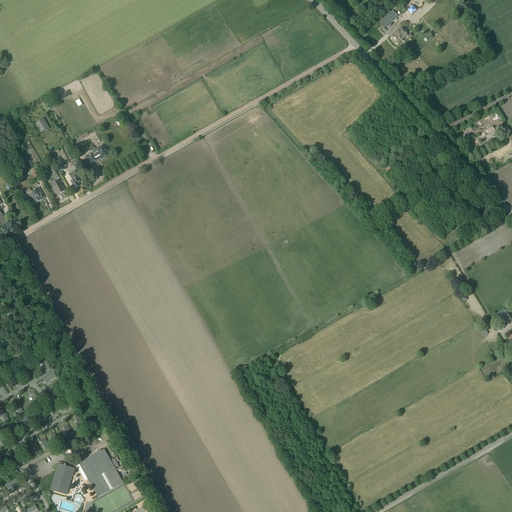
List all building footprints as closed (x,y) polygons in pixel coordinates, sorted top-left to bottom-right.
[(415,0),(409,0),(405,3),(409,9),(417,3),(415,0)] [(392,11),(382,21),(387,26),(398,17),(392,11)] [(401,29),(391,37),(397,44),(400,41),(401,42),(402,42),(402,41),(402,40),(407,36),(401,29)] [(67,92),(55,98),(58,103),(70,96),(67,92)] [(43,119),(35,124),(41,134),(49,129),(43,119)] [(492,128),(483,133),(489,144),(498,138),(492,128)] [(97,151),(86,157),(90,164),(96,161),(95,159),(97,158),(98,159),(101,158),(102,159),(108,155),(106,150),(103,145),(100,147),(100,148),(97,150),(97,151)] [(61,160),(55,164),(60,172),(66,169),(61,160)] [(74,160),(71,162),(79,176),(82,175),(74,160)] [(54,165),(50,167),(57,179),(61,177),(57,170),(56,170),(54,165)] [(75,172),(69,175),(73,181),(71,182),(74,189),(79,186),(78,184),(80,183),(77,178),(78,177),(77,176),(75,172)] [(37,173),(31,176),(35,182),(40,178),(37,173)] [(59,181),(51,185),(55,191),(54,191),(56,194),(57,194),(57,195),(65,191),(59,181)] [(36,189),(29,194),(32,201),(34,200),(35,203),(44,198),(41,192),(38,193),(36,189)] [(22,209),(15,196),(11,198),(18,211),(22,209)] [(503,309),(493,315),(500,326),(510,319),(503,309)] [(51,370),(45,359),(41,361),(47,372),(51,370)] [(36,378),(30,367),(26,369),(26,370),(32,380),(35,379),(36,378)] [(45,384),(57,378),(54,373),(43,379),(44,381),(45,384)] [(22,386),(16,375),(12,377),(18,388),(22,386)] [(51,393),(61,387),(62,387),(59,382),(48,389),(49,391),(51,393)] [(55,402),(66,396),(67,396),(64,391),(53,397),(53,398),(55,402)] [(40,404),(34,392),(30,395),(36,406),(40,404)] [(70,407),(72,406),(70,401),(58,407),(61,412),(70,407)] [(23,413),(17,402),(13,404),(19,415),(23,413)] [(40,408),(36,410),(38,412),(43,421),(46,420),(47,419),(40,408)] [(0,411),(0,415),(4,423),(5,424),(9,421),(3,410),(0,411)] [(26,416),(22,419),(23,421),(29,430),(32,428),(33,428),(26,416)] [(80,418),(75,420),(81,430),(83,429),(85,428),(80,418)] [(12,424),(8,427),(10,429),(15,438),(18,436),(19,436),(12,424)] [(68,426),(63,428),(69,438),(74,436),(68,426)] [(50,436),(55,444),(56,446),(60,444),(54,433),(50,436)] [(45,439),(41,441),(45,449),(47,451),(49,450),(51,449),(45,439)] [(91,452),(100,446),(98,443),(89,449),(91,452)] [(32,446),(37,454),(38,456),(42,454),(36,444),(32,446)] [(28,449),(23,451),(29,461),(33,459),(28,449)] [(90,458),(79,464),(98,498),(123,484),(118,475),(129,469),(127,467),(117,473),(104,450),(101,451),(100,450),(90,456),(90,458)] [(19,453),(15,456),(20,465),(20,466),(25,464),(19,454),(19,453)] [(57,464),(50,491),(67,495),(74,469),(57,464)] [(16,478),(5,484),(7,488),(12,485),(17,482),(15,479),(16,478)] [(29,493),(17,499),(20,503),(25,500),(30,497),(28,493),(29,493)] [(145,502),(133,507),(136,511),(148,507),(145,502)]
